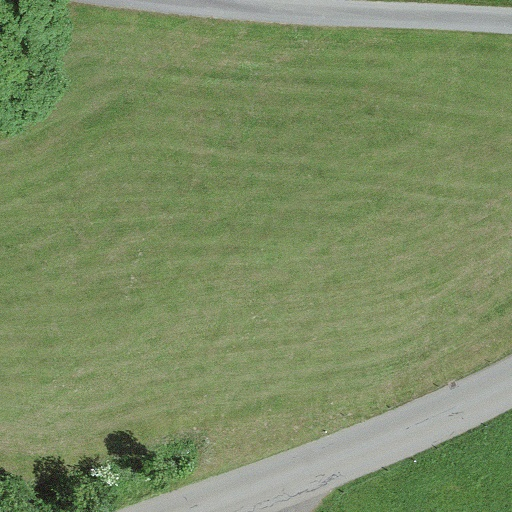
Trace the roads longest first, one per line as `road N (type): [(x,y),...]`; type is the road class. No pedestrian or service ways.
road 1 (track): [(154,0),(511,28)]
road 2 (tertiary): [(213,511),(511,385)]
